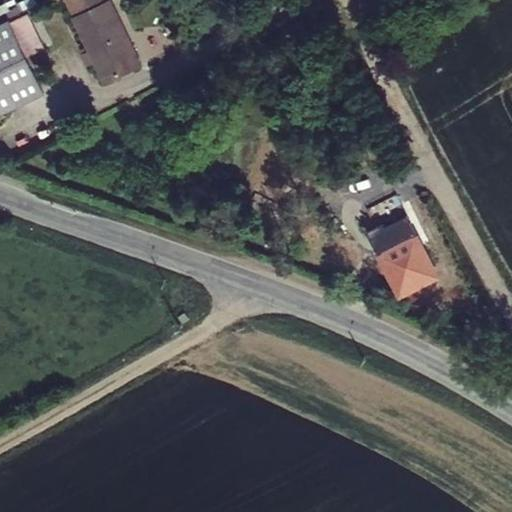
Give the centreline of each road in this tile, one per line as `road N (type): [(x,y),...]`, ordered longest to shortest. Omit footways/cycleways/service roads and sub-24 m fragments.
road 1 (residential): [(0,196),(340,318),(511,408)]
road 2 (track): [(341,0),(511,318)]
road 3 (track): [(0,445),(267,289)]
